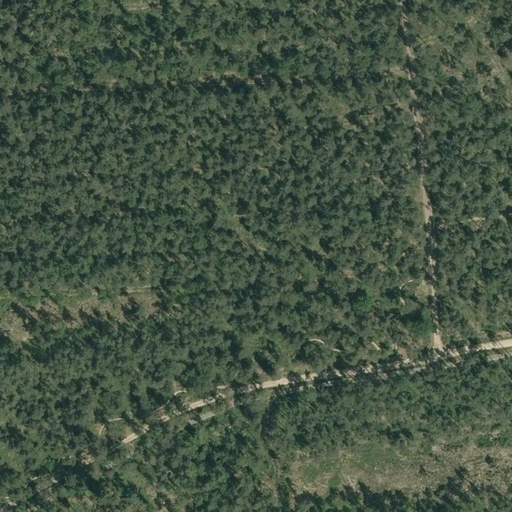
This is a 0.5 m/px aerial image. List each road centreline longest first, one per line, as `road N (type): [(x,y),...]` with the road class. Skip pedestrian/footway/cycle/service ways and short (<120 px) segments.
road 1 (track): [(0,508),(213,398),(511,344)]
road 2 (track): [(401,0),(430,228)]
